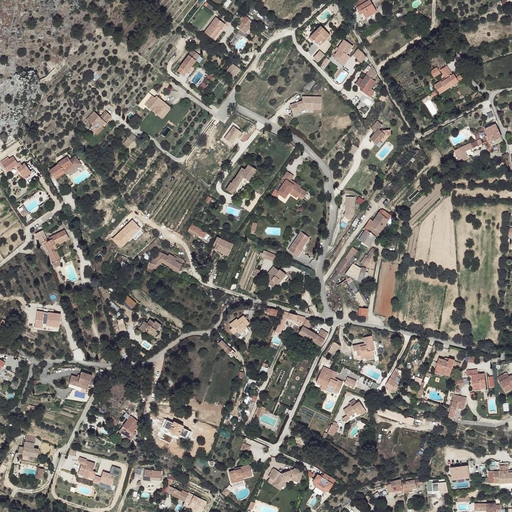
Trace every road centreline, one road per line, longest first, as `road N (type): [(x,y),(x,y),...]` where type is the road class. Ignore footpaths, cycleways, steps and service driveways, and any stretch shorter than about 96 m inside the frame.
road 1 (unclassified): [(325,319),(258,302),(146,363),(35,360)]
road 2 (residential): [(227,100),(295,138),(322,164),(333,220),(320,266),(325,319)]
road 3 (unclassified): [(511,352),(336,321)]
road 4 (residential): [(274,450),(336,321)]
road 5 (unknown): [(276,447),(243,430),(281,345)]
road 6 (unknown): [(159,233),(183,247),(191,273),(258,302)]
road 7 (unknown): [(105,365),(80,245)]
